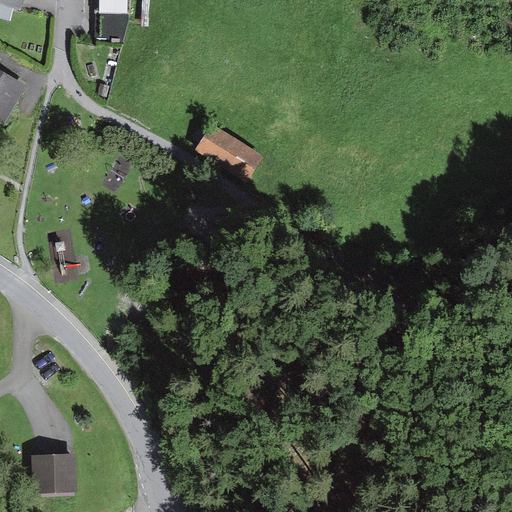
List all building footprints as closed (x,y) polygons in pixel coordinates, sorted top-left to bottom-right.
[(26,0),(0,0),(0,8),(22,15),(26,0)] [(96,0),(96,12),(130,13),(130,0),(96,0)] [(22,87),(0,75),(0,109),(8,114),(22,87)] [(258,159),(213,129),(198,152),(243,181),(258,159)] [(35,494),(76,493),(75,455),(33,457),(35,494)]
